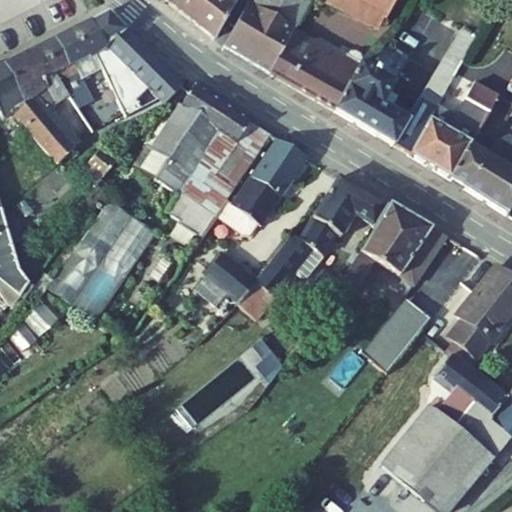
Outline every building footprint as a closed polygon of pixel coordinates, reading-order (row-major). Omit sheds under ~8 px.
[(176,0),(173,5),(222,44),(247,0),(176,0)] [(265,0),(259,12),(254,8),(229,49),(277,79),(294,49),(301,36),(320,1),(320,0),(265,0)] [(320,0),(320,1),(338,12),(345,0),(388,25),(402,0),(320,0)] [(388,25),(345,0),(338,12),(381,37),(388,25)] [(112,18),(92,29),(101,38),(113,51),(107,56),(113,62),(118,58),(130,70),(160,103),(180,87),(119,20),(112,18)] [(92,29),(58,48),(71,69),(61,76),(65,84),(77,78),(73,72),(99,61),(90,50),(101,38),(92,29)] [(320,47),(301,36),(294,49),(312,60),(320,47)] [(113,62),(107,56),(113,51),(101,38),(90,50),(99,61),(101,60),(117,82),(130,70),(118,58),(113,62)] [(312,60),(294,49),(277,79),(399,153),(415,125),(390,110),(400,90),(364,69),(362,60),(358,59),(351,64),(320,47),(312,60)] [(58,48),(48,52),(61,76),(71,69),(58,48)] [(48,52),(11,72),(36,101),(65,84),(61,76),(48,52)] [(48,116),(36,101),(11,72),(0,77),(0,116),(9,131),(15,127),(21,124),(27,132),(48,116)] [(447,109),(463,83),(444,73),(430,98),(447,109)] [(188,94),(180,87),(160,103),(169,113),(188,94)] [(277,142),(199,93),(194,101),(157,155),(175,167),(167,179),(186,192),(183,197),(171,215),(184,224),(181,229),(199,241),(216,217),(222,221),(231,208),(277,142)] [(504,105),(482,93),(470,112),(493,124),(504,105)] [(447,109),(430,98),(415,125),(399,153),(456,188),(476,153),(436,128),(447,109)] [(155,111),(130,122),(134,130),(158,118),(155,111)] [(70,142),(48,116),(27,132),(33,138),(50,158),(70,142)] [(130,122),(122,126),(126,133),(134,130),(130,122)] [(21,124),(15,127),(22,136),(27,132),(21,124)] [(85,158),(70,142),(50,158),(64,175),(85,158)] [(492,161),(477,152),(476,153),(456,188),(511,221),(511,219),(511,143),(501,147),(492,161)] [(312,167),(280,149),(236,213),(231,208),(222,221),(220,224),(247,243),(254,242),(262,231),(265,234),(275,220),(269,215),(283,203),(286,205),(312,167)] [(175,167),(157,155),(152,151),(140,168),(183,197),(186,192),(167,179),(175,167)] [(104,156),(100,163),(90,176),(108,188),(121,169),(104,156)] [(91,157),(82,169),(90,176),(100,163),(91,157)] [(392,214),(344,186),(304,249),(296,244),(263,287),(244,313),(230,332),(250,347),(268,323),(266,322),(285,297),(292,302),(298,301),(313,281),(336,246),(341,249),(357,223),(378,236),(392,214)] [(0,199),(0,281),(13,291),(22,278),(0,199)] [(159,239),(112,209),(53,297),(100,328),(159,239)] [(389,275),(403,284),(437,234),(394,212),(345,287),(358,295),(377,266),(389,275)] [(417,293),(452,243),(437,234),(403,284),(417,293)] [(263,287),(207,242),(205,245),(189,268),(244,313),(263,287)] [(377,266),(358,295),(370,303),(389,275),(377,266)] [(511,327),(511,281),(502,274),(464,321),(479,334),(454,364),(440,381),(455,393),(458,396),(496,426),(511,407),(472,375),(511,327)] [(336,300),(345,287),(338,283),(330,296),(336,300)] [(439,324),(410,302),(366,359),(394,380),(439,324)] [(449,359),(454,364),(479,334),(464,321),(462,323),(467,327),(454,343),(459,348),(449,359)] [(268,399),(281,383),(250,357),(242,367),(258,379),(252,386),(268,399)] [(390,473),(394,476),(442,416),(458,396),(455,393),(390,473)] [(442,416),(480,447),(496,426),(458,396),(442,416)] [(511,406),(511,407),(496,426),(511,439),(511,406)] [(438,511),(461,511),(511,449),(511,439),(496,426),(480,447),(442,416),(394,476),(438,511)]
